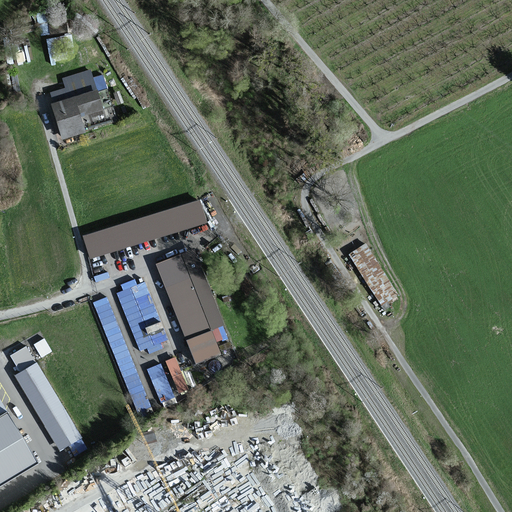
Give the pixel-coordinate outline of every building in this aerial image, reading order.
[(54,43),(60,42),(59,34),(45,37),(48,53),(56,51),(54,43)] [(89,68),(61,76),(63,86),(50,90),(64,139),(87,132),(81,113),(100,107),(89,68)] [(203,198),(85,234),(92,257),(210,221),(203,198)] [(349,250),(381,305),(399,295),(367,240),(349,250)] [(197,250),(159,264),(198,363),(223,354),(214,330),(226,325),(197,250)] [(116,286),(139,350),(166,340),(162,328),(144,276),(116,286)] [(41,355),(52,348),(45,335),(34,341),(41,355)] [(20,370),(16,373),(58,451),(82,438),(30,342),(10,352),(20,370)] [(128,351),(116,356),(138,408),(150,403),(128,351)] [(147,365),(160,400),(189,390),(176,354),(147,365)] [(0,486),(43,461),(0,388),(0,486)]
